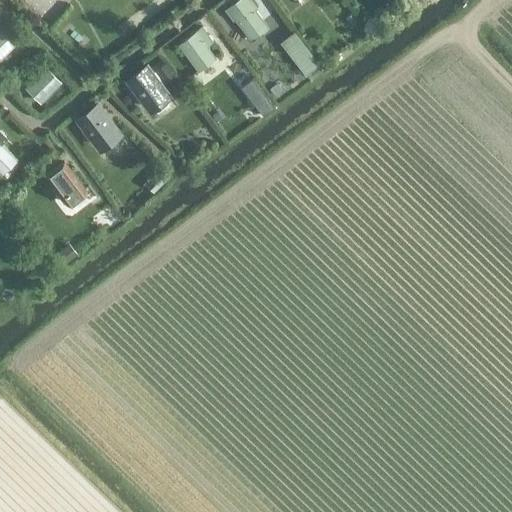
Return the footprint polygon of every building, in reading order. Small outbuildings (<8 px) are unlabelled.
[(248,32),(264,20),(254,8),(256,7),(251,0),(237,0),(226,8),(234,18),(236,17),(248,32)] [(0,55),(17,39),(3,24),(0,27),(0,55)] [(203,26),(180,43),(199,69),(215,57),(207,45),(213,40),(203,26)] [(293,56),(306,46),(295,32),(282,41),(293,56)] [(151,107),(168,94),(147,66),(130,79),(136,87),(135,91),(139,96),(143,97),(151,107)] [(25,87),(39,101),(59,81),(45,67),(25,87)] [(253,77),(242,86),(264,115),(276,106),(253,77)] [(98,104),(80,118),(86,126),(86,130),(89,135),(94,136),(101,146),(119,132),(98,104)] [(0,142),(0,141),(5,137),(0,131),(0,162),(10,153),(0,142)] [(63,161),(45,174),(52,183),(51,187),(55,192),(59,193),(66,202),(84,189),(63,161)]
